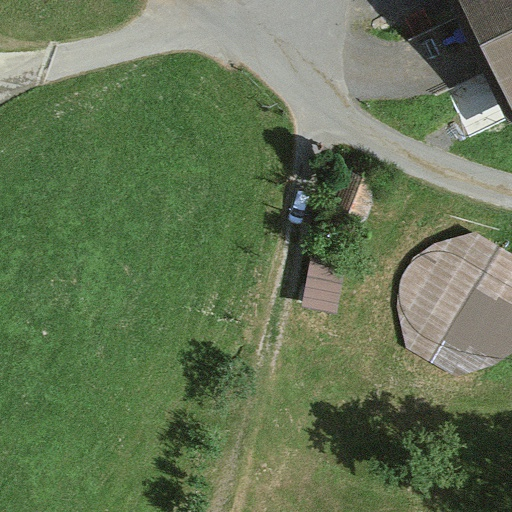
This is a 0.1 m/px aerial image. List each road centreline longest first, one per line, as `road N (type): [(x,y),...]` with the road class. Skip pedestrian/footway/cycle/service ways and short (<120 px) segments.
road 1 (unclassified): [(200,0),(329,109),(409,155),(511,192)]
road 2 (track): [(0,103),(73,60),(222,18)]
